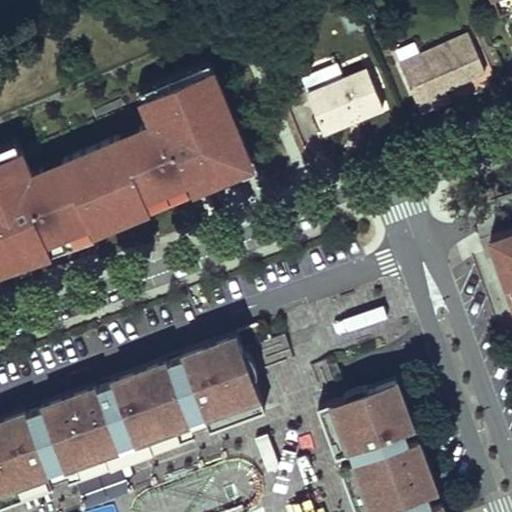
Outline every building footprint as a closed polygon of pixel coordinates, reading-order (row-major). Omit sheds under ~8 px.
[(485,70),(468,32),(400,62),(421,110),(449,98),(444,88),(443,84),(449,82),(450,85),(485,70)] [(137,85),(141,94),(213,65),(209,56),(137,85)] [(307,87),(342,73),(337,62),(303,76),(307,87)] [(0,150),(0,265),(93,234),(91,228),(192,187),(196,197),(255,173),(213,65),(141,94),(151,119),(29,168),(19,143),(0,150)] [(308,91),(324,131),(348,121),(346,116),(357,112),(359,117),(383,107),(367,67),(308,91)] [(305,96),(291,101),(315,168),(328,164),(305,96)] [(348,121),(359,117),(357,112),(346,116),(348,121)] [(0,139),(0,150),(19,143),(15,134),(0,139)] [(511,198),(481,209),(511,286),(511,285),(511,198)] [(186,414),(261,387),(238,324),(0,411),(0,481),(43,466),(110,441),(186,414)] [(313,373),(337,374),(338,360),(313,359),(313,373)] [(449,511),(399,373),(334,397),(339,412),(375,511),(449,511)] [(0,498),(266,401),(261,387),(186,414),(110,441),(43,466),(0,481),(0,498)] [(375,511),(339,412),(334,397),(320,402),(335,442),(360,511),(375,511)]
